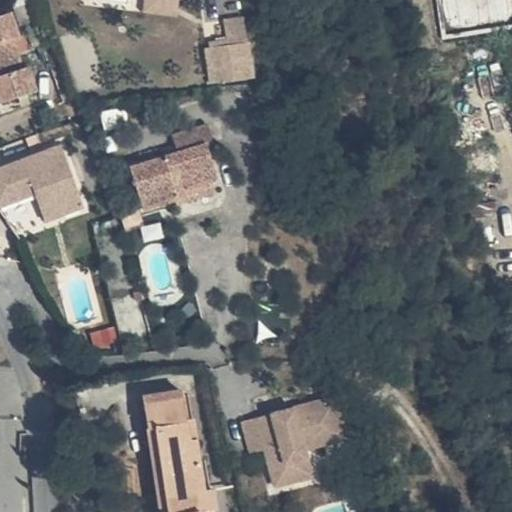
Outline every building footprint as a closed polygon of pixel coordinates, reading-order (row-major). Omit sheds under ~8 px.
[(8,43),(0,20),(0,105),(27,94),(18,70),(11,72),(1,45),(8,43)] [(239,73),(236,57),(220,59),(223,76),(239,73)] [(280,148),(273,120),(245,128),(251,154),(280,148)] [(205,144),(199,126),(163,137),(168,155),(125,170),(138,213),(169,203),(166,193),(203,181),(209,179),(198,147),(205,144)] [(51,151),(0,170),(0,206),(22,198),(39,191),(50,220),(73,210),(51,151)] [(207,195),(203,181),(166,193),(169,203),(171,207),(207,195)] [(39,191),(22,198),(33,226),(50,220),(39,191)] [(331,383),(235,406),(244,440),(257,437),(268,478),(306,468),(293,418),(314,413),(317,425),(341,419),(331,383)] [(133,402),(170,396),(167,385),(131,392),(133,402)] [(178,394),(170,396),(177,436),(188,435),(178,394)] [(177,436),(170,396),(133,402),(154,511),(210,511),(205,485),(209,484),(205,461),(195,463),(188,435),(177,436)]
